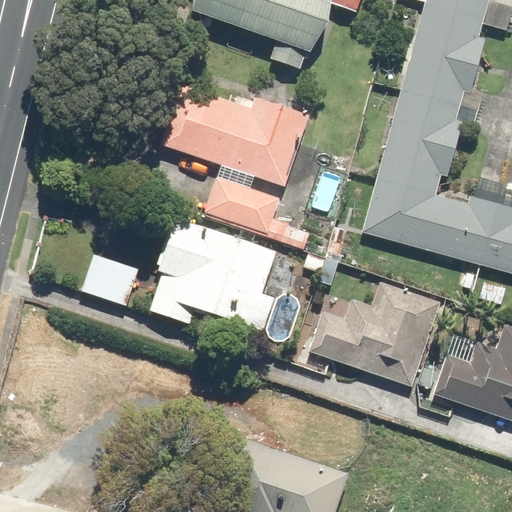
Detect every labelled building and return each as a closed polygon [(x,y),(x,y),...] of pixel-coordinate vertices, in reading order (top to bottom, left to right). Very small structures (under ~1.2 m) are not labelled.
[(327,0),(196,0),(194,8),(309,50),(327,0)] [(511,213),(468,202),(467,207),(432,198),(437,179),(442,180),(456,129),(470,133),(481,92),(470,89),(483,42),(474,40),(478,27),(503,34),(511,0),(394,0),(395,0),(420,7),(359,235),(511,275),(511,213)] [(200,214),(288,247),(294,232),(270,223),(277,204),(246,193),(252,179),(280,190),(305,120),(235,95),(230,107),(176,88),(156,145),(217,167),(200,214)] [(274,257),(170,222),(152,275),(160,278),(146,319),(181,331),(186,315),(263,340),(275,303),(260,298),(274,257)] [(136,273),(89,257),(77,294),(125,309),(136,273)] [(505,288),(480,282),(475,304),(500,310),(505,288)] [(324,377),(329,364),(404,393),(437,306),(381,285),(370,312),(349,304),(342,323),(322,315),(302,369),(324,377)] [(449,419),(453,406),(511,425),(511,333),(504,331),(495,358),(474,351),(469,367),(442,358),(425,411),(449,419)] [(333,511),(344,482),(233,442),(207,511),(333,511)]
